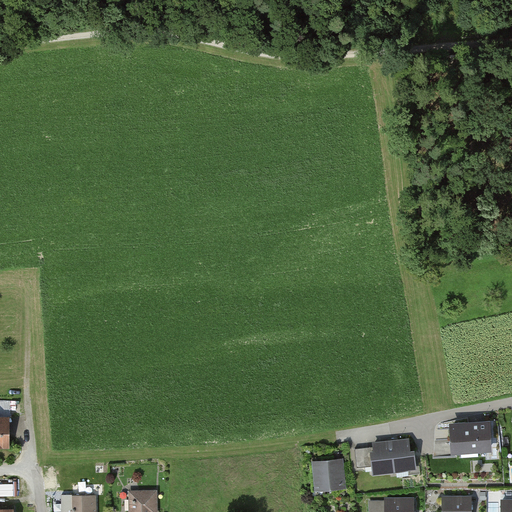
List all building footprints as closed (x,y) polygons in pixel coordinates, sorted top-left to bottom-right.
[(0,448),(12,449),(13,417),(0,416),(0,448)] [(488,424),(447,425),(448,455),(489,453),(488,424)] [(370,444),(354,445),(355,464),(372,463),(372,470),(411,467),(408,442),(370,446),(370,444)] [(343,459),(310,461),(313,493),(346,490),(343,459)] [(0,496),(16,497),(16,485),(0,484),(0,496)] [(159,490),(129,491),(129,511),(155,511),(159,511),(159,490)] [(97,511),(98,496),(68,495),(67,511),(97,511)] [(471,511),(471,497),(441,497),(441,511),(471,511)] [(385,511),(413,511),(413,501),(386,500),(386,503),(385,511)] [(511,511),(511,500),(501,500),(500,511),(511,511)] [(385,511),(386,503),(370,503),(369,511),(385,511)]
